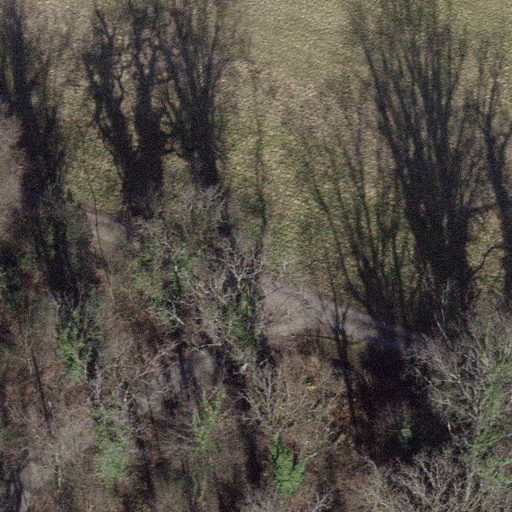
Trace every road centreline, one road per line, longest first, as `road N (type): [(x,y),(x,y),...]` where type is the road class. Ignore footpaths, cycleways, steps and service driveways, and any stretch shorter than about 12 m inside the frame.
road 1 (track): [(0,193),(511,391)]
road 2 (track): [(293,302),(45,470),(20,511)]
